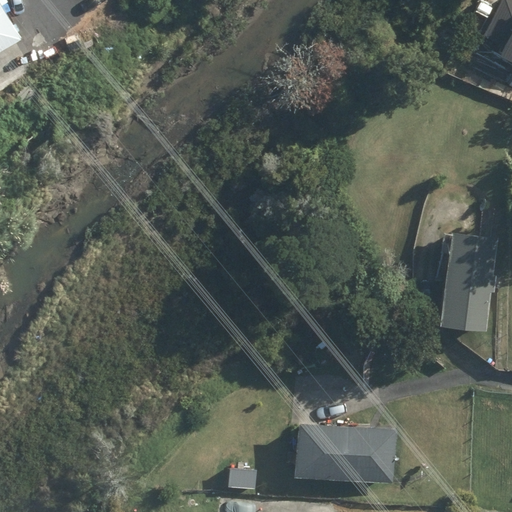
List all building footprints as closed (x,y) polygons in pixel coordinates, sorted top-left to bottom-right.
[(145,0),(163,18),(183,0),(145,0)] [(494,52),(511,60),(511,0),(497,0),(481,35),(499,43),(494,52)] [(0,16),(0,62),(20,50),(0,16)] [(496,234),(449,228),(436,321),(484,328),(489,290),(492,290),(494,273),(491,273),(496,234)] [(396,426),(295,419),(291,474),(391,482),(396,426)]
